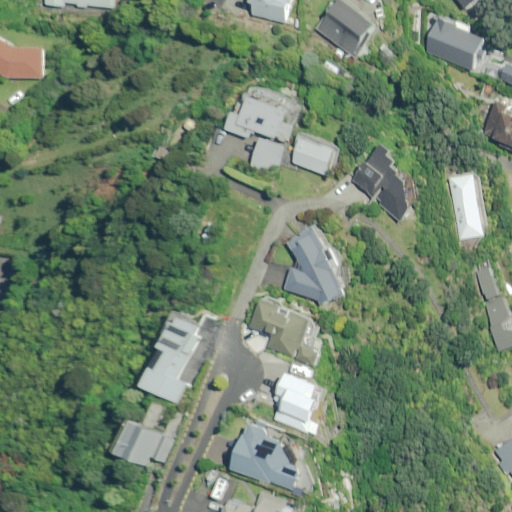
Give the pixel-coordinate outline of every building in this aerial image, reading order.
[(48,0),(48,5),(68,6),(68,4),(118,8),(118,0),(48,0)] [(251,0),(248,14),(288,23),(293,0),(251,0)] [(380,24),(346,0),(342,0),(321,30),(360,58),(371,43),(368,41),(380,24)] [(460,0),(468,9),(478,0),(460,0)] [(408,14),(415,15),(415,11),(426,12),(426,6),(409,5),(408,14)] [(440,16),(431,12),(427,23),(436,27),(440,16)] [(472,33),(474,29),(443,16),(428,52),(478,72),(490,40),(472,33)] [(20,48),(0,36),(0,71),(10,78),(47,80),(49,50),(20,48)] [(280,100),(248,88),(232,130),(254,139),(258,130),(291,143),(306,106),(282,96),(280,100)] [(511,107),(497,101),(483,137),(511,148),(511,112),(510,112),(511,107)] [(342,148),(304,133),(290,168),(297,170),(300,163),(331,176),(342,148)] [(420,184),(406,173),(397,166),(400,162),(393,156),(396,152),(385,144),(374,159),(371,156),(354,178),(383,200),(381,203),(407,222),(415,211),(415,208),(423,197),(420,184)] [(495,240),(485,177),(458,182),(468,244),(495,240)] [(219,225),(210,222),(205,239),(214,242),(219,225)] [(331,247),(321,228),(292,243),(304,267),(295,269),(288,291),(319,300),(324,306),(351,292),(339,270),(348,266),(337,244),(331,247)] [(503,297),(492,263),(479,267),(490,304),(487,305),(502,352),(511,348),(511,310),(508,296),(503,297)] [(320,323),(265,299),(253,327),(276,337),(271,348),(296,358),(300,348),(308,351),(320,323)] [(207,330),(183,317),(165,350),(167,351),(147,387),(178,404),(188,385),(180,381),(207,330)] [(289,373),(277,401),(281,403),(280,407),(282,408),(279,415),(277,420),(320,437),(325,425),(316,422),(324,400),(328,401),(332,390),(322,386),(289,373)] [(171,439),(139,422),(123,453),(149,467),(154,457),(160,460),(171,439)] [(234,471),(271,485),(272,483),(297,492),(303,476),(287,442),(272,436),(273,432),(270,431),(271,428),(253,422),(234,471)] [(511,444),(500,452),(504,459),(500,461),(511,480),(511,444)] [(296,511),(298,509),(289,505),(291,502),(266,491),(258,510),(243,504),(241,510),(229,506),(226,511),(296,511)]
